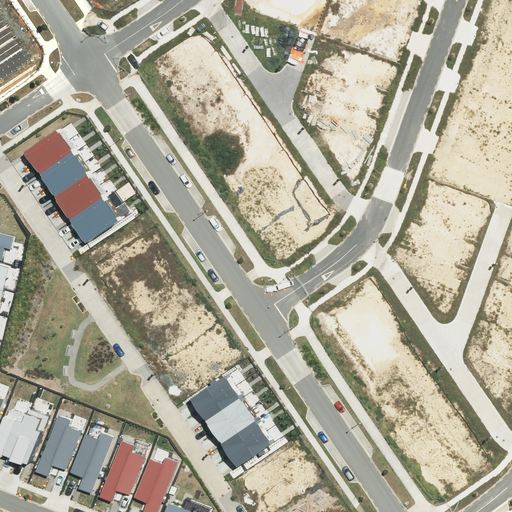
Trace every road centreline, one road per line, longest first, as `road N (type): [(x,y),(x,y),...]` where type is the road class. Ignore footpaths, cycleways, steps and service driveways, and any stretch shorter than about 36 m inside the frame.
road 1 (residential): [(0,163),(237,511)]
road 2 (residential): [(257,314),(87,64)]
road 3 (residential): [(391,511),(257,314)]
road 4 (residential): [(374,216),(456,0)]
road 5 (residential): [(445,350),(505,205)]
road 6 (residential): [(274,100),(337,193),(374,216)]
road 7 (residential): [(359,241),(445,350)]
road 8 (residential): [(257,314),(359,241)]
road 9 (residential): [(205,0),(274,100)]
